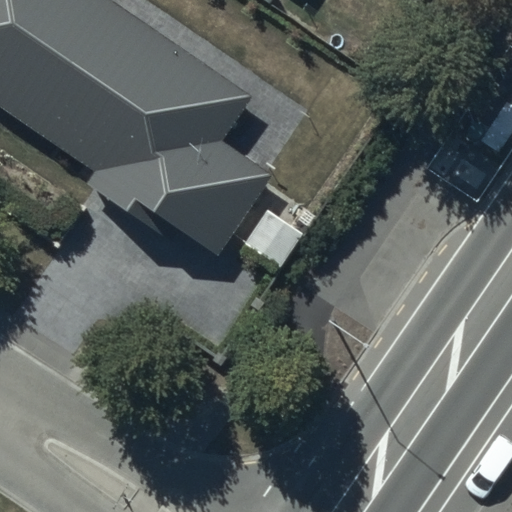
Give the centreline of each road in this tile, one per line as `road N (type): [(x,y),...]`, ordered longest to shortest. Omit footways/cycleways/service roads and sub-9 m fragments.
road 1 (secondary): [(348,511),(511,273)]
road 2 (residential): [(0,404),(157,511)]
